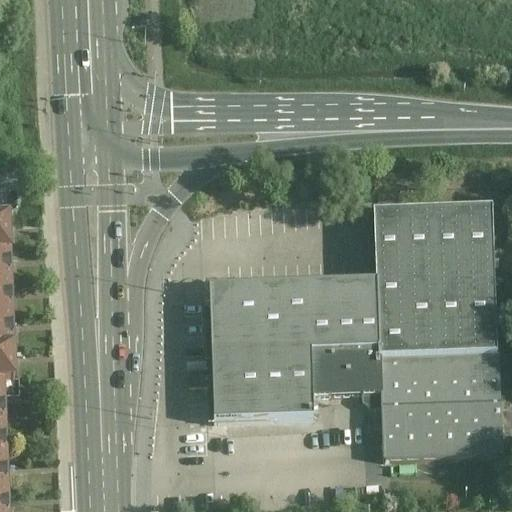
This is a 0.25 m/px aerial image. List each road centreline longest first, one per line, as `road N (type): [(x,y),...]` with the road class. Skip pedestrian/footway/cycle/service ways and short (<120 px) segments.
road 1 (tertiary): [(91,142),(75,198),(101,380)]
road 2 (motorway): [(110,285),(161,212),(232,154)]
road 3 (motorway): [(372,132),(208,123)]
road 4 (tertiary): [(110,285),(108,197),(91,142)]
road 5 (motorway): [(91,142),(148,157),(232,154)]
road 6 (motorway): [(232,154),(372,132)]
road 7 (motorway): [(372,132),(511,130)]
road 8 (motorway): [(208,123),(132,93),(87,61)]
road 9 (tertiary): [(104,511),(101,380)]
